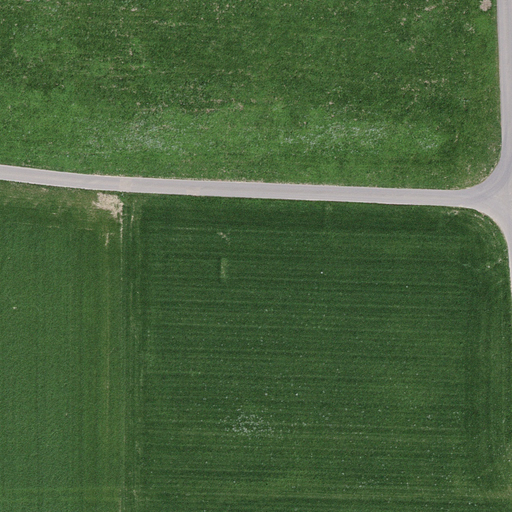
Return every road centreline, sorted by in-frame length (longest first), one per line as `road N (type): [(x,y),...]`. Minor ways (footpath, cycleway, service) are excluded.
road 1 (track): [(511,479),(0,498)]
road 2 (track): [(0,174),(510,208)]
road 3 (track): [(511,232),(506,0)]
